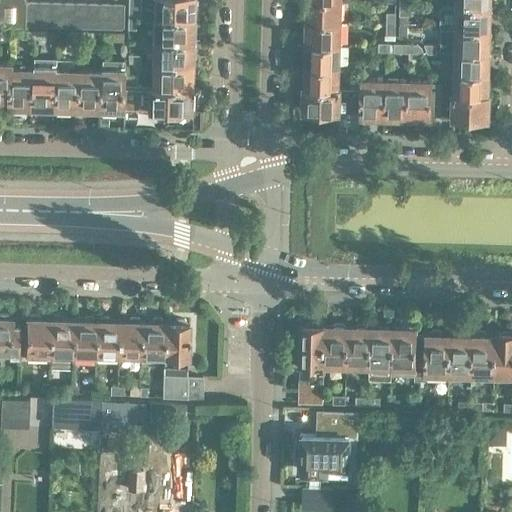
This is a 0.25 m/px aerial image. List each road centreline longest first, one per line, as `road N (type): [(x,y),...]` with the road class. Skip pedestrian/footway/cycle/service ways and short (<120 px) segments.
road 1 (residential): [(250,255),(325,270),(511,276)]
road 2 (residential): [(0,272),(217,280),(250,255)]
road 3 (residential): [(264,511),(262,285),(250,255)]
road 4 (residential): [(511,170),(311,164),(275,173)]
road 5 (residential): [(229,153),(0,150)]
road 6 (residential): [(73,213),(250,255)]
road 7 (residential): [(275,173),(268,0)]
road 8 (residential): [(225,187),(73,213)]
road 9 (residential): [(236,0),(229,153)]
